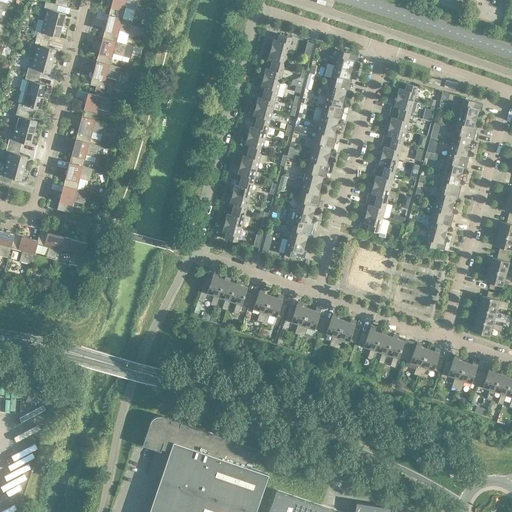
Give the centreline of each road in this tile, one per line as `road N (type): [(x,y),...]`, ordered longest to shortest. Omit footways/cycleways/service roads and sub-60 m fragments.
road 1 (residential): [(316,294),(191,252),(257,6)]
road 2 (residential): [(443,337),(506,94),(382,47)]
road 3 (secondary): [(339,432),(45,347)]
road 4 (residential): [(316,294),(382,47)]
road 5 (residential): [(0,206),(32,209),(86,0)]
road 6 (secondary): [(476,486),(371,434),(339,432)]
road 7 (secondary): [(339,432),(462,507)]
road 8 (residential): [(443,337),(316,294)]
road 9 (residential): [(382,47),(257,6)]
